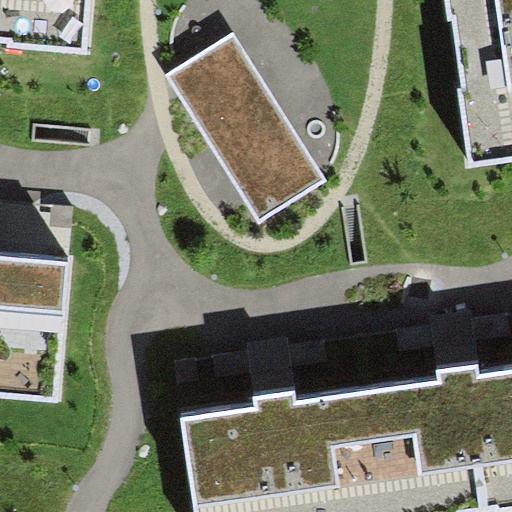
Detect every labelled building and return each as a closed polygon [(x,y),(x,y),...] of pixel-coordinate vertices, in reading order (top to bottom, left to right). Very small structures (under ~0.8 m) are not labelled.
[(0,0),(0,42),(89,49),(92,0),(0,0)] [(511,0),(456,0),(485,178),(511,173),(511,0)] [(324,185),(234,42),(172,81),(262,224),(324,185)] [(0,392),(60,397),(71,268),(0,261),(0,392)] [(255,428),(185,438),(195,511),(511,511),(511,391),(478,397),(476,383),(457,385),(437,388),(439,402),(295,423),(293,413),(274,415),(253,418),(255,428)]
